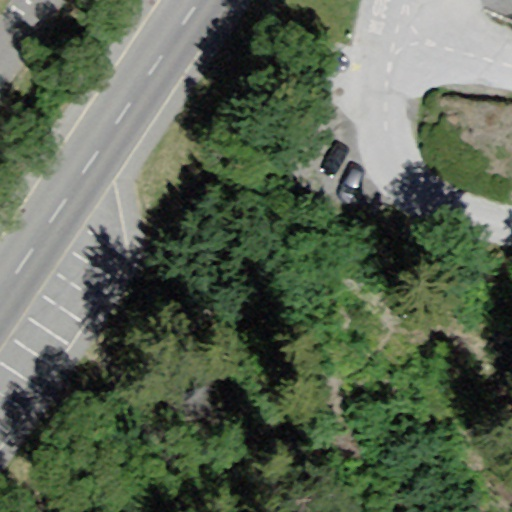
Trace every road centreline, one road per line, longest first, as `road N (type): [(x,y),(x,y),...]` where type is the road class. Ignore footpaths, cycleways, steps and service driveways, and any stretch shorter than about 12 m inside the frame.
road 1 (tertiary): [(201,0),(0,296)]
road 2 (residential): [(397,34),(385,93),(398,173),(431,204),(511,225)]
